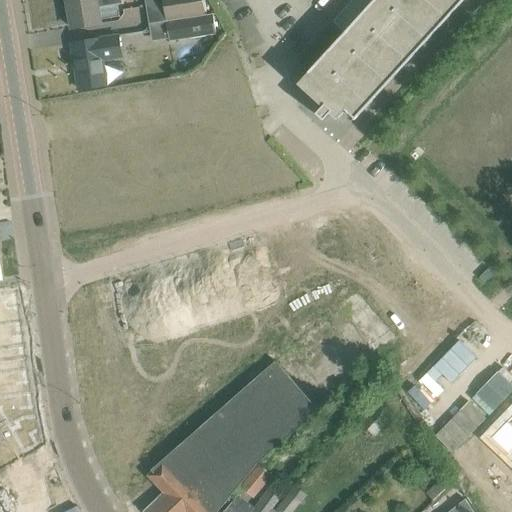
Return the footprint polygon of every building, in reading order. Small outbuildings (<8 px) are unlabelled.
[(102,23),(99,7),(124,3),(123,0),(68,0),(73,28),(102,23)] [(164,0),(167,20),(206,14),(203,0),(164,0)] [(353,0),(355,1),(336,21),(348,32),(354,37),(309,83),(328,102),(324,106),(318,113),(325,120),(331,114),(337,119),(338,118),(337,118),(346,109),(348,111),(350,110),(347,108),(351,103),(351,104),(446,0),(353,0)] [(167,21),(170,42),(216,34),(213,14),(167,21)] [(124,58),(120,36),(73,44),(81,89),(107,85),(103,61),(124,58)] [(160,94),(170,107),(187,93),(178,81),(160,94)] [(202,124),(139,128),(142,179),(206,174),(202,124)] [(93,213),(147,212),(146,188),(126,188),(126,170),(93,170),(93,213)] [(210,295),(229,291),(225,276),(206,280),(210,295)] [(0,295),(0,467),(44,444),(33,384),(21,292),(0,295)] [(170,489),(146,511),(216,511),(257,465),(320,411),(276,362),(242,392),(152,470),(170,489)] [(511,407),(507,403),(490,421),(499,429),(511,415),(511,407)] [(360,425),(373,438),(389,422),(387,421),(388,420),(376,408),(360,425)] [(511,415),(499,429),(498,430),(511,444),(511,449),(506,456),(511,462),(511,415)] [(423,430),(415,418),(407,423),(415,435),(423,430)] [(242,487),(255,497),(274,475),(261,464),(242,487)] [(427,493),(434,501),(452,484),(445,476),(427,493)] [(270,511),(274,508),(285,494),(284,493),(279,490),(272,484),(253,509),(237,497),(225,511),(270,511)] [(270,511),(293,511),(307,495),(296,486),(276,510),(274,508),(270,511)] [(450,511),(474,511),(466,500),(450,511)]
